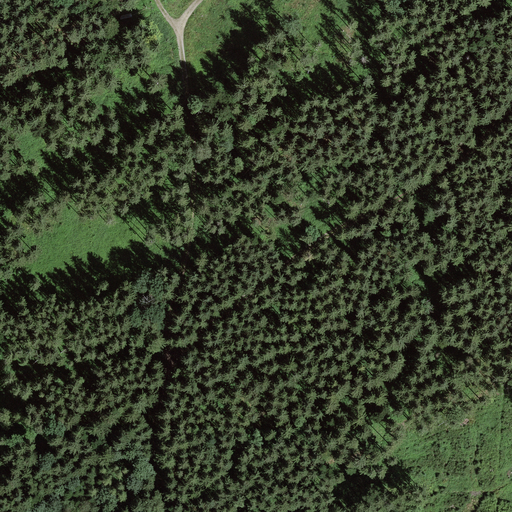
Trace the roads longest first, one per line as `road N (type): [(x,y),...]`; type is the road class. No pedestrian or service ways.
road 1 (track): [(162,511),(151,463),(155,404),(196,216),(198,159),(185,53),(163,0)]
road 2 (track): [(155,404),(252,284),(343,221),(449,169),(511,109)]
